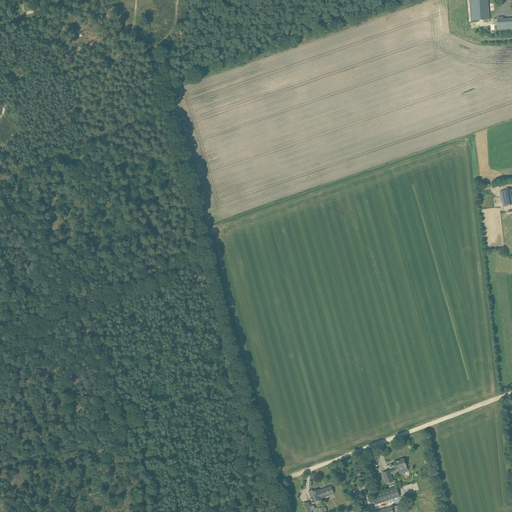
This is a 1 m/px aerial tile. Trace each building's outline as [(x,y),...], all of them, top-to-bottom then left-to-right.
[(470,0),(472,21),(489,19),(487,0),(470,0)] [(511,29),(511,18),(503,20),(503,18),(497,18),(498,30),(511,29)] [(503,206),(511,204),(511,198),(510,190),(500,192),(503,206)] [(392,469),(394,473),(398,471),(398,469),(406,466),(403,459),(398,460),(398,461),(396,462),(396,461),(393,462),(395,468),(392,469)] [(386,484),(393,481),(389,470),(381,473),(386,484)] [(405,493),(418,489),(416,482),(403,486),(405,493)] [(321,498),(322,498),(333,494),(331,487),(319,491),(318,490),(311,492),(315,502),(322,500),(321,498)] [(399,496),(396,487),(373,494),(376,504),(399,496)]
